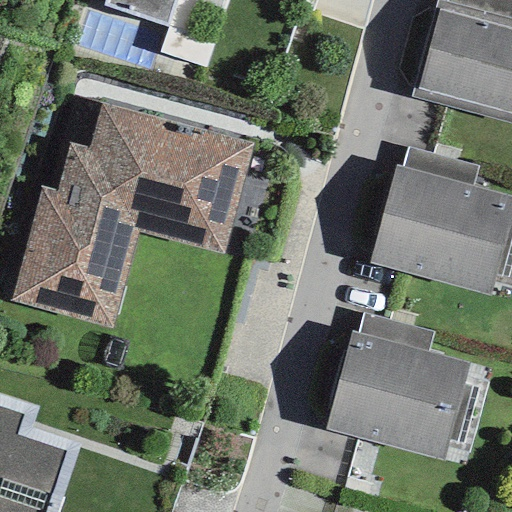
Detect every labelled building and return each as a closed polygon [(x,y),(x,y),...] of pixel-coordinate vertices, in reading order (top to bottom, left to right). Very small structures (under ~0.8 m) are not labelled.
[(225,0),(104,0),(103,6),(166,28),(158,53),(205,68),(225,0)] [(511,19),(446,2),(437,0),(436,0),(410,98),(511,124),(511,19)] [(511,0),(446,0),(446,2),(511,19),(511,0)] [(250,144),(101,104),(88,148),(68,144),(55,191),(39,187),(10,301),(109,329),(137,232),(222,254),(250,144)] [(407,148),(402,167),(473,187),(477,166),(407,148)] [(395,165),(369,264),(487,295),(491,282),(511,212),(511,209),(511,197),(473,187),(402,167),(395,165)] [(511,287),(511,212),(491,282),(511,288),(511,287)] [(363,314),(357,333),(428,353),(434,332),(363,314)] [(357,333),(350,331),(324,430),(442,461),(447,442),(462,385),(468,364),(428,353),(357,333)] [(477,388),(462,385),(447,442),(462,446),(477,388)] [(0,394),(0,511),(57,511),(81,444),(32,428),(39,408),(0,394)]
